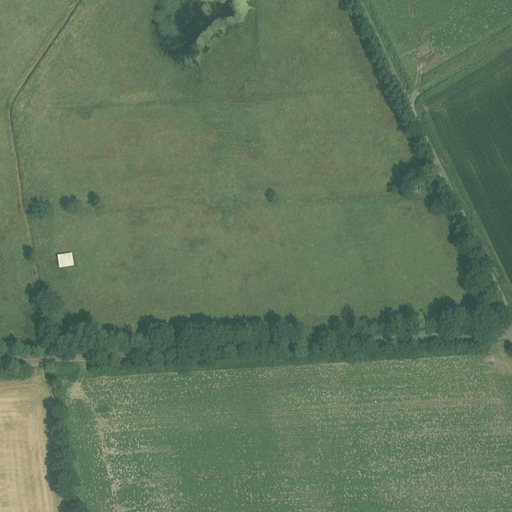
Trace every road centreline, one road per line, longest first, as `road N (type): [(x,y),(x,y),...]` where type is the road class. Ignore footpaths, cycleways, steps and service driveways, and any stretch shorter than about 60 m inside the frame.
road 1 (unclassified): [(511,333),(0,363)]
road 2 (track): [(511,322),(356,0)]
road 3 (track): [(511,37),(404,100)]
